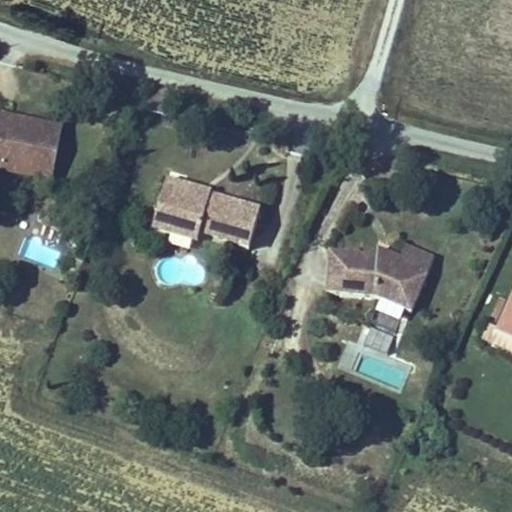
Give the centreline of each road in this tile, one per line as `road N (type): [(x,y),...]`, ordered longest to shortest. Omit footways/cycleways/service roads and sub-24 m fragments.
road 1 (unclassified): [(511,153),(367,126),(0,26)]
road 2 (track): [(367,126),(402,0)]
